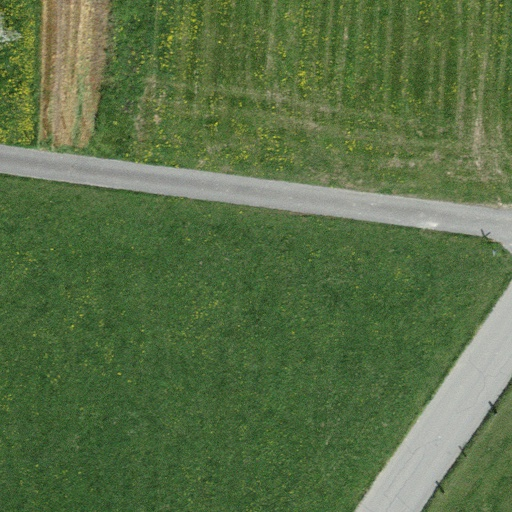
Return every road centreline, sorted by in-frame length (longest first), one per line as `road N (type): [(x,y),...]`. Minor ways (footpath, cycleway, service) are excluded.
road 1 (unclassified): [(0,156),(511,221)]
road 2 (unclassified): [(511,326),(386,511)]
